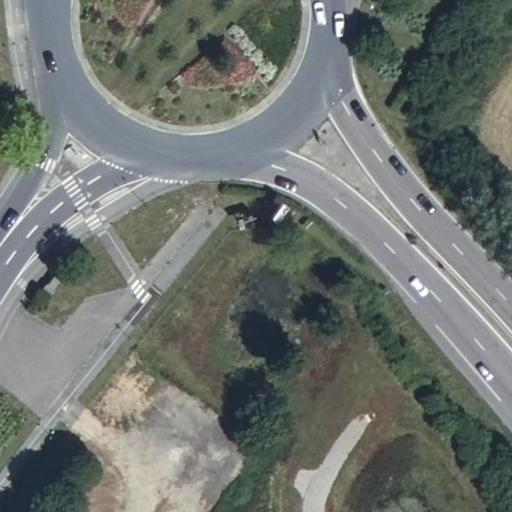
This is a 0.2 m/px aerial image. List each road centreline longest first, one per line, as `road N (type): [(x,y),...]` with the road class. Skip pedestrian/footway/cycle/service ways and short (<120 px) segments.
road 1 (trunk): [(229,149),(333,194),(511,381)]
road 2 (trunk): [(511,305),(313,78)]
road 3 (secondary): [(56,82),(47,159),(0,256)]
road 4 (secondary): [(0,257),(133,148)]
